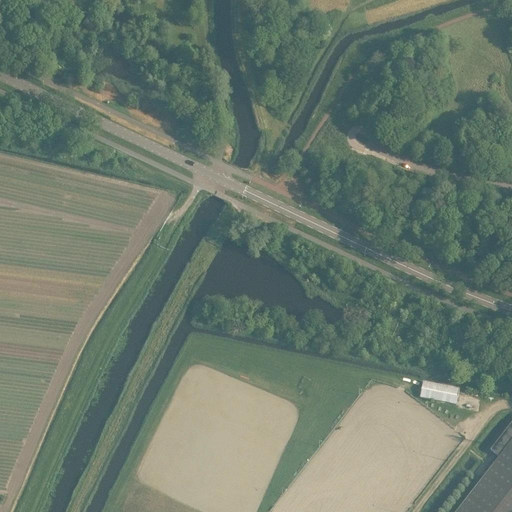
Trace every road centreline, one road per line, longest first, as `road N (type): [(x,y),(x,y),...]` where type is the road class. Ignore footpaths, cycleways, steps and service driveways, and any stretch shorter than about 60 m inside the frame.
road 1 (track): [(2,511),(78,337),(145,236),(179,215)]
road 2 (tertiary): [(511,309),(208,172)]
road 3 (tertiary): [(0,73),(208,172)]
